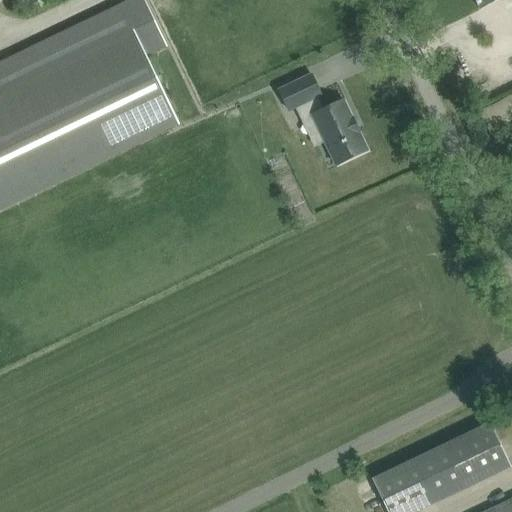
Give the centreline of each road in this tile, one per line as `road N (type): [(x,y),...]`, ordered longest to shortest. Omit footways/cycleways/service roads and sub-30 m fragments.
road 1 (track): [(225,511),(511,370)]
road 2 (unclassified): [(511,263),(384,0)]
